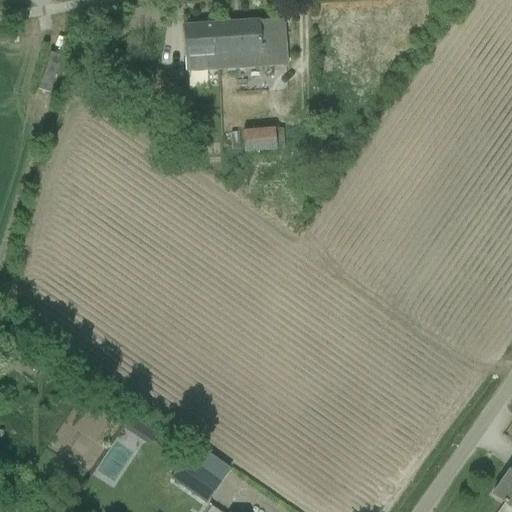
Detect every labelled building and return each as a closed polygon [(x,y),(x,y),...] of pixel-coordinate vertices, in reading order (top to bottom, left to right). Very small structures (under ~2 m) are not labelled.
[(285,54),(283,20),(282,20),(214,24),(216,55),(232,54),(232,59),(238,58),(239,68),(265,66),(264,55),(285,54)] [(216,55),(214,24),(183,26),(185,58),(206,57),(207,70),(239,68),(238,58),(232,59),(232,54),(216,55)] [(95,70),(104,47),(92,43),(84,65),(95,70)] [(157,74),(136,110),(161,124),(182,90),(157,74)] [(274,128),(242,131),(243,154),(276,151),(274,128)] [(336,166),(347,151),(331,140),(320,156),(336,166)] [(126,426),(135,432),(141,422),(132,416),(126,426)] [(221,482),(204,471),(185,457),(170,478),(206,503),(221,482)] [(511,471),(510,470),(492,496),(511,509),(511,471)]
